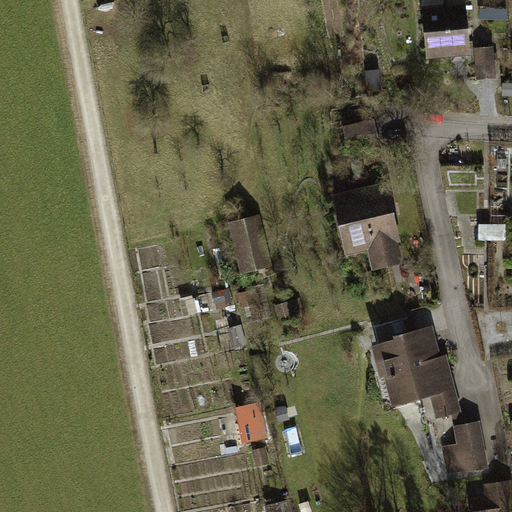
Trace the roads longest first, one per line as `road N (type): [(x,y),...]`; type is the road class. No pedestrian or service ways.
road 1 (track): [(71,0),(168,511)]
road 2 (residential): [(474,413),(420,128),(511,133)]
